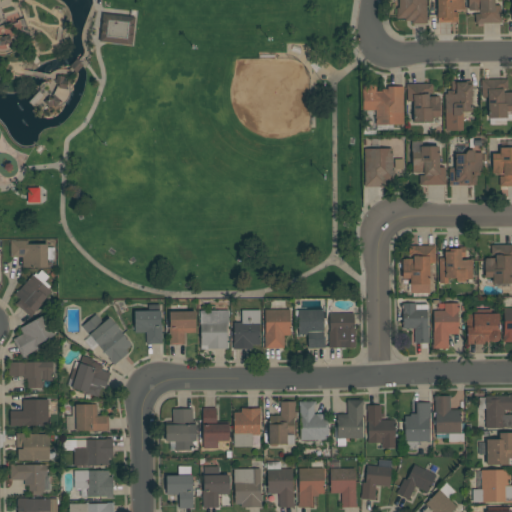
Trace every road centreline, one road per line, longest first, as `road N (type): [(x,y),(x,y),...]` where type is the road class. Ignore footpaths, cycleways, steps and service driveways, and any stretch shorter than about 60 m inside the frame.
road 1 (residential): [(140,404),(151,386),(171,381),(511,373)]
road 2 (residential): [(371,0),(369,39),(383,58),(511,54)]
road 3 (residential): [(396,217),(380,229),(376,246),(379,377)]
